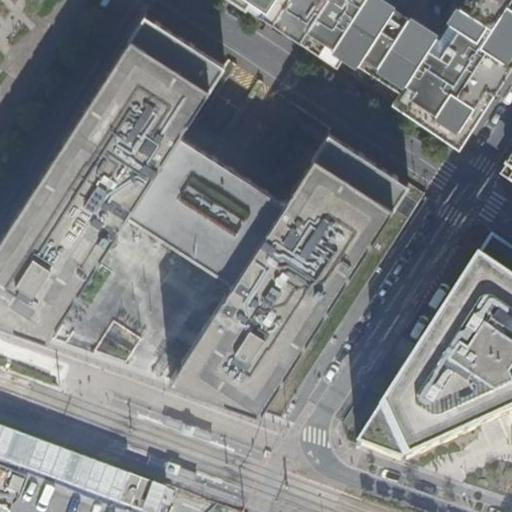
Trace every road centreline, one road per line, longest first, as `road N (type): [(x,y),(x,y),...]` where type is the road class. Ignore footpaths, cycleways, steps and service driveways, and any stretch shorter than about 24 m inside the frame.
road 1 (residential): [(182,0),(463,189)]
road 2 (residential): [(298,447),(0,345)]
road 3 (residential): [(298,447),(463,189)]
road 4 (residential): [(476,511),(298,447)]
